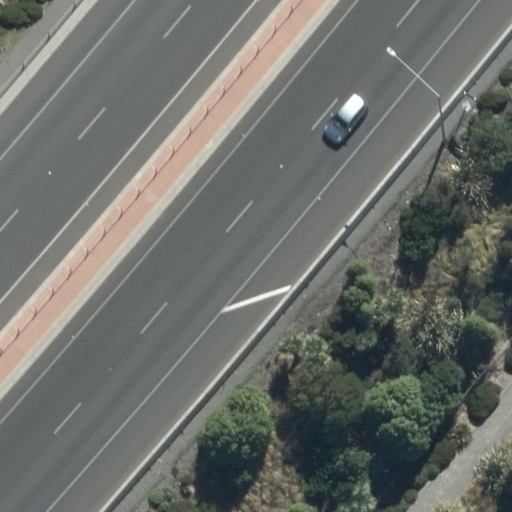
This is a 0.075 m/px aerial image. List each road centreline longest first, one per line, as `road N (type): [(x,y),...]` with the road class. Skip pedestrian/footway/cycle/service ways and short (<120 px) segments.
road 1 (motorway): [(417,0),(0,490)]
road 2 (motorway): [(0,232),(196,0)]
